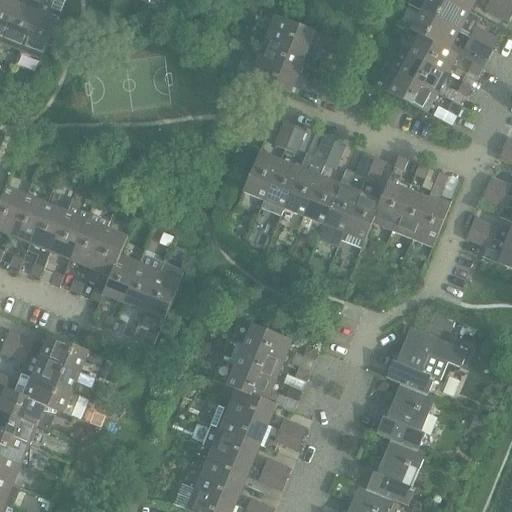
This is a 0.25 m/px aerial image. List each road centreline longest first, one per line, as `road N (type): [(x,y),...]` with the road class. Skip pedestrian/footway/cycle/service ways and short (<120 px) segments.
road 1 (residential): [(478,173),(269,104),(251,138)]
road 2 (residential): [(300,511),(333,430),(352,406),(355,367),(374,319)]
road 3 (residential): [(434,289),(478,173)]
